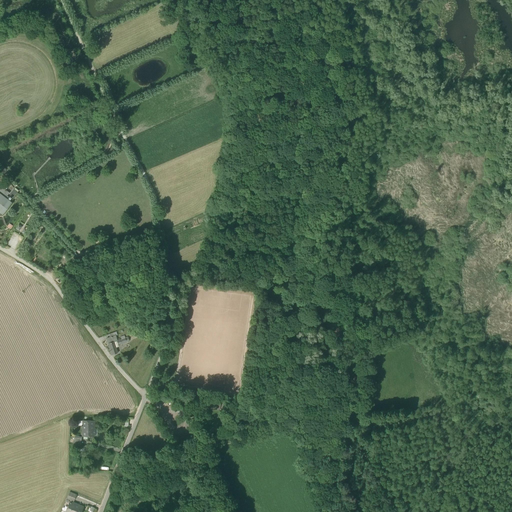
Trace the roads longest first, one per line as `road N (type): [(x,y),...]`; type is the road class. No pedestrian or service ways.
road 1 (track): [(61,0),(155,198),(168,334),(144,395)]
road 2 (track): [(157,416),(196,444),(364,412),(373,402)]
road 3 (unclassified): [(144,395),(51,280),(0,248)]
road 4 (track): [(205,511),(144,395)]
road 5 (residential): [(98,511),(144,395)]
